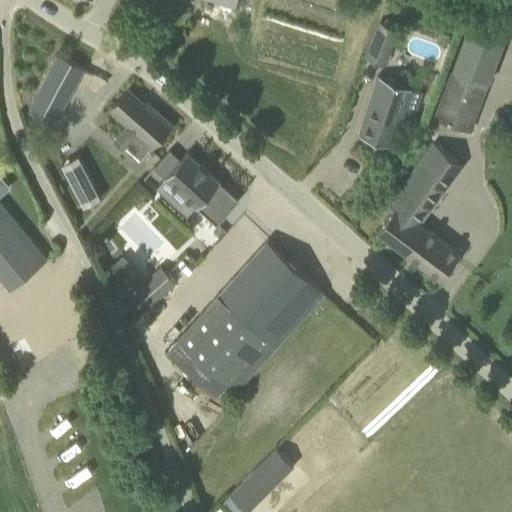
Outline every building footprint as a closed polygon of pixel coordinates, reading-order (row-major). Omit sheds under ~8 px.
[(448,0),(443,14),(458,20),(464,7),(448,0)] [(398,26),(381,19),(367,55),(384,61),(398,26)] [(84,68),(60,54),(29,111),(54,124),(84,68)] [(453,71),(436,118),(471,131),(488,83),(453,71)] [(400,119),(411,123),(422,92),(379,77),(361,135),(391,145),(400,119)] [(126,145),(141,158),(172,124),(152,106),(150,108),(129,89),(111,109),(129,124),(116,139),(125,146),(126,145)] [(463,164),(434,143),(390,201),(396,205),(377,230),(441,278),(460,252),(419,222),(463,164)] [(79,151),(61,160),(83,203),(101,194),(79,151)] [(188,151),(165,177),(166,178),(157,187),(187,215),(196,205),(197,206),(198,206),(217,223),(239,199),(220,182),(220,181),(188,151)] [(268,239),(219,294),(169,348),(218,394),(228,383),(236,391),(325,293),(268,239)] [(161,266),(132,292),(147,308),(176,282),(161,266)] [(138,270),(125,282),(133,291),(146,279),(138,270)] [(259,410),(214,460),(234,478),(279,428),(259,410)] [(236,511),(248,511),(297,461),(278,443),(224,500),(236,511)]
